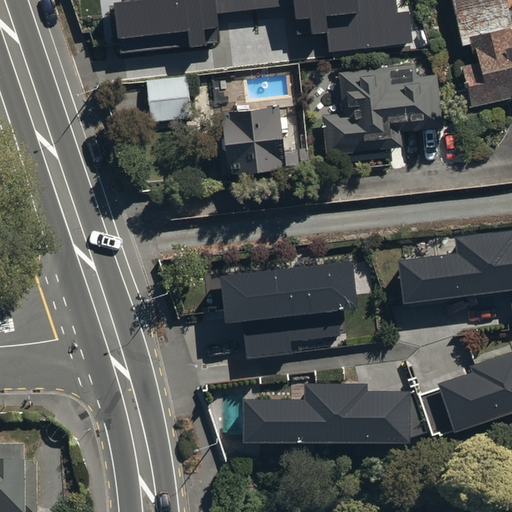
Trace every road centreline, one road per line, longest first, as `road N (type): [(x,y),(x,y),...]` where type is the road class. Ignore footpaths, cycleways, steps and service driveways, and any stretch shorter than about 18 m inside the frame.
road 1 (secondary): [(108,327),(0,4)]
road 2 (secondary): [(151,511),(108,327)]
